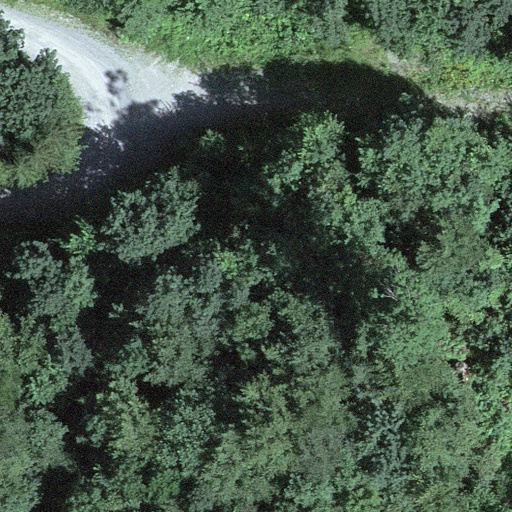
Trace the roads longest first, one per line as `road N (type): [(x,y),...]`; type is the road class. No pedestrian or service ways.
road 1 (track): [(511,101),(238,109),(131,101)]
road 2 (track): [(0,194),(35,193),(109,164),(127,136),(131,101),(119,72),(94,48),(0,21)]
